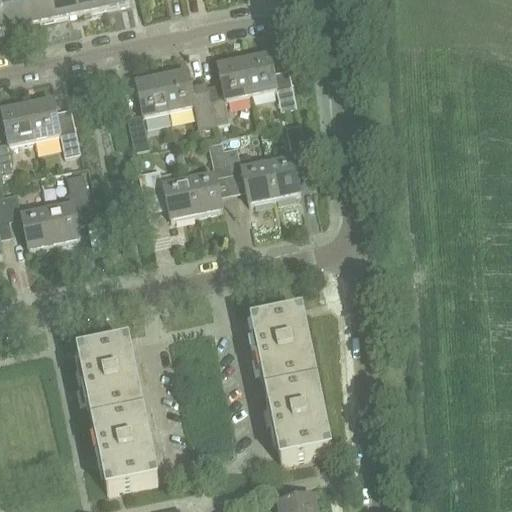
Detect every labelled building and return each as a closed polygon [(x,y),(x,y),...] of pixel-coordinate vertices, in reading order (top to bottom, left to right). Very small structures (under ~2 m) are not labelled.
[(23,0),(0,0),(0,13),(5,35),(29,30),(23,0)] [(23,0),(29,30),(55,25),(49,0),(23,0)] [(79,20),(75,0),(49,0),(55,25),(79,20)] [(75,0),(79,20),(106,14),(102,0),(75,0)] [(128,0),(102,0),(106,14),(130,9),(128,0)] [(244,66),(251,102),(277,97),(281,118),(297,115),(288,75),(274,78),(270,60),(244,66)] [(225,103),(210,107),(215,131),(230,128),(226,107),(251,102),(244,66),(218,71),(225,103)] [(188,78),(162,83),(169,119),(195,113),(199,134),(215,131),(210,107),(208,99),(207,92),(191,95),(188,78)] [(142,120),(127,123),(134,158),(149,155),(143,124),(169,119),(162,83),(136,88),(142,120)] [(54,105),(27,111),(35,147),(61,142),(65,163),(80,160),(75,135),(60,138),(54,105)] [(9,152),(35,147),(27,111),(2,116),(8,149),(0,150),(0,176),(13,174),(9,152)] [(293,164),(267,169),(275,205),(300,200),(294,168),(307,165),(300,131),(287,134),(293,164)] [(230,187),(224,157),(222,148),(209,151),(215,180),(188,186),(196,222),(222,217),(217,190),(230,187)] [(249,211),(275,205),(267,169),(242,174),(238,154),(224,157),(230,187),(243,184),(249,211)] [(171,227),(196,222),(188,186),(163,191),(160,176),(139,180),(144,205),(165,201),(171,227)] [(54,252),(82,246),(78,230),(94,227),(84,180),(69,184),(74,210),(47,215),(54,252)] [(9,227),(3,203),(1,189),(0,189),(0,263),(2,263),(0,251),(0,248),(12,246),(9,227)] [(29,257),(54,252),(47,215),(21,221),(17,200),(3,203),(9,227),(22,224),(29,257)] [(281,471),(320,462),(332,460),(302,321),(251,332),(281,471)] [(79,361),(108,500),(157,490),(129,351),(79,361)] [(315,511),(313,502),(278,510),(278,511),(315,511)]
